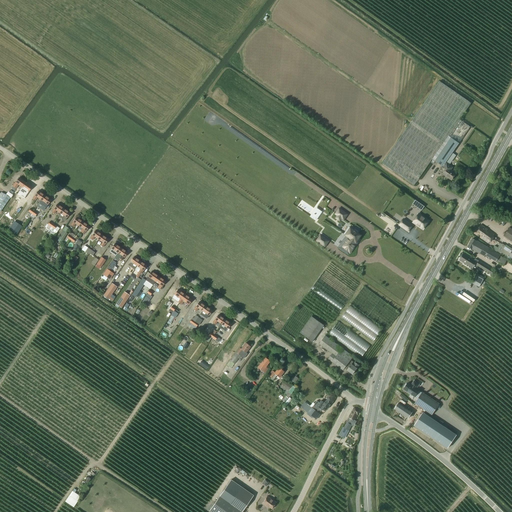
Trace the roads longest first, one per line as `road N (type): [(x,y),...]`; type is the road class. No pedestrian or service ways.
road 1 (unclassified): [(352,398),(0,148)]
road 2 (secondary): [(406,323),(511,130)]
road 3 (unclassified): [(499,511),(450,465),(373,412)]
road 4 (unclassified): [(293,511),(352,398)]
